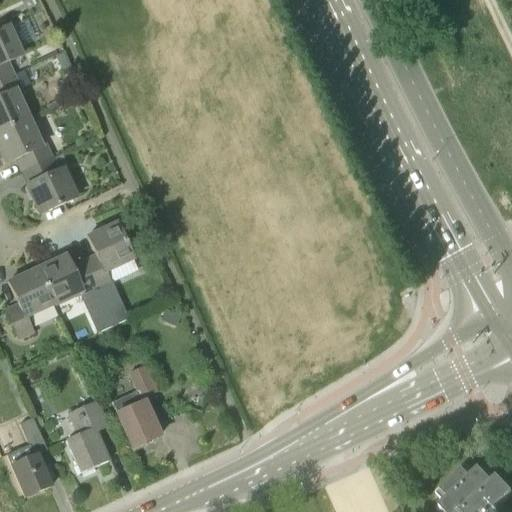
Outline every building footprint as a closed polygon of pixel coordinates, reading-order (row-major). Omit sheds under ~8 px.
[(0,82),(13,76),(7,63),(21,57),(8,27),(0,30),(0,82)] [(60,65),(67,62),(64,54),(56,58),(60,65)] [(0,132),(28,120),(15,92),(19,90),(13,76),(0,82),(0,132)] [(28,120),(0,132),(0,155),(5,165),(16,160),(22,173),(51,160),(44,145),(40,147),(28,120)] [(51,160),(22,173),(28,186),(26,187),(39,216),(76,199),(62,169),(56,172),(51,160)] [(83,262),(96,291),(110,285),(104,273),(132,260),(115,224),(87,238),(95,256),(83,262)] [(96,291),(83,262),(70,268),(65,256),(36,269),(53,306),(81,293),(82,297),(96,291)] [(53,306),(36,269),(7,283),(17,305),(4,311),(18,341),(32,334),(25,319),(53,306)] [(113,327),(104,307),(88,315),(89,317),(97,335),(113,327)] [(181,316),(165,310),(161,321),(176,328),(181,316)] [(299,368),(367,341),(357,316),(289,342),(299,368)] [(138,392),(111,404),(131,449),(158,438),(142,399),(156,393),(145,368),(131,374),(138,392)] [(78,436),(66,441),(80,474),(108,463),(95,434),(107,429),(96,403),(68,414),(78,436)] [(50,488),(38,459),(48,455),(33,420),(19,427),(27,447),(6,456),(24,499),(50,488)] [(507,511),(502,507),(511,497),(511,495),(497,481),(492,485),(479,471),(470,479),(462,471),(439,492),(448,500),(439,509),(441,511),(507,511)]
